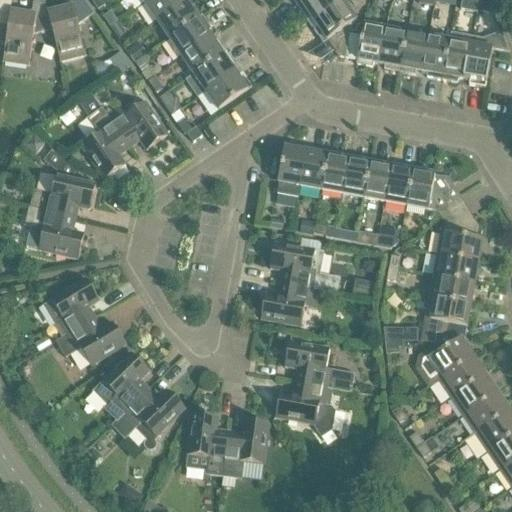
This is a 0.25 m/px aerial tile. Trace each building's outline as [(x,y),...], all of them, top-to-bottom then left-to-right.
[(0,0),(0,27),(8,28),(10,13),(11,0),(0,0)] [(65,0),(68,9),(47,14),(52,32),(60,65),(85,59),(78,28),(93,16),(82,0),(65,0)] [(152,0),(144,6),(157,24),(186,3),(183,0),(152,0)] [(291,0),(298,10),(311,0),(291,0)] [(340,0),(311,0),(298,10),(307,23),(311,20),(314,25),(343,4),(340,0)] [(435,0),(419,0),(418,7),(433,10),(435,0)] [(476,14),(477,13),(478,4),(463,1),(461,11),(476,14)] [(47,14),(44,2),(33,4),(32,16),(10,13),(8,28),(2,65),(28,69),(33,37),(52,32),(47,14)] [(186,3),(157,24),(169,41),(202,19),(193,6),(189,8),(186,3)] [(363,28),(356,23),(343,4),(314,25),(317,29),(313,32),(323,46),(327,43),(338,59),(345,60),(350,36),(361,38),(363,28)] [(489,15),(491,6),(478,4),(477,13),(489,15)] [(111,29),(119,23),(112,14),(104,19),(111,29)] [(202,19),(169,41),(181,59),(210,39),(207,34),(211,32),(202,19)] [(119,23),(111,29),(118,39),(126,33),(119,23)] [(379,67),(385,68),(384,72),(399,75),(407,36),(389,32),(390,24),(387,24),(385,32),(379,67)] [(350,36),(345,60),(357,63),(356,67),(372,70),(373,66),(379,67),(385,32),(363,28),(361,38),(350,36)] [(451,35),(449,43),(442,83),(457,86),(458,81),(464,82),(470,47),(472,39),(451,35)] [(407,36),(399,75),(415,78),(416,73),(421,74),(428,39),(407,36)] [(210,39),(181,59),(193,77),(227,54),(218,41),(214,44),(210,39)] [(442,83),(449,43),(428,39),(421,74),(427,75),(426,80),(442,83)] [(136,47),(126,53),(128,56),(134,65),(144,58),(136,47)] [(493,51),(470,47),(464,82),(470,83),(469,88),(485,91),(493,51)] [(118,74),(129,67),(119,53),(109,61),(118,74)] [(186,82),(198,100),(206,95),(235,75),(232,70),(236,67),(227,54),(193,77),(186,82)] [(135,65),(142,75),(150,70),(142,60),(135,65)] [(218,113),(252,90),(242,77),(238,79),(235,75),(206,95),(218,113)] [(148,84),(155,94),(162,89),(155,79),(148,84)] [(90,94),(78,102),(89,119),(86,121),(98,137),(81,149),(104,183),(126,168),(120,158),(130,151),(123,142),(108,119),(90,94)] [(178,114),(166,96),(159,101),(171,118),(178,114)] [(145,105),(128,116),(123,108),(108,119),(123,142),(130,151),(140,144),(147,153),(168,138),(145,105)] [(177,127),(184,137),(186,136),(192,132),(185,122),(177,127)] [(202,139),(196,130),(187,137),(193,146),(202,139)] [(285,145),(278,185),(279,185),(277,196),(298,200),(300,189),(306,154),(301,153),(302,148),(285,145)] [(321,193),(328,153),(313,150),(312,155),(306,154),(300,189),(321,193)] [(53,152),(44,163),(57,173),(52,197),(33,193),(29,210),(65,219),(74,221),(77,209),(90,212),(96,186),(73,181),(76,170),(53,152)] [(342,197),(349,162),(343,161),(344,156),(328,153),(321,193),(342,197)] [(364,201),(371,161),(355,158),(355,163),(349,162),(342,197),(364,201)] [(385,205),(391,170),(386,169),(386,164),(371,161),(364,201),(385,205)] [(391,170),(385,205),(406,208),(413,169),(398,166),(397,171),(391,170)] [(428,176),(429,172),(413,169),(406,208),(436,214),(437,215),(460,199),(454,189),(448,180),(428,176)] [(443,225),(467,210),(460,199),(437,215),(443,225)] [(441,235),(437,257),(479,264),(483,243),(480,242),(482,232),(480,229),(474,220),(467,210),(443,225),(441,235)] [(24,229),(31,230),(27,249),(39,252),(39,253),(78,262),(84,237),(71,234),(74,221),(65,219),(29,211),(24,229)] [(283,224),(271,221),(270,230),(282,232),(283,224)] [(314,227),(302,224),(301,233),(312,235),(314,227)] [(329,229),(316,227),(315,237),(327,239),(327,240),(334,241),(336,231),(329,230),(329,229)] [(345,243),(347,233),(336,231),(334,241),(345,243)] [(379,237),(358,233),(355,245),(377,249),(379,239),(379,237)] [(399,243),(379,239),(377,249),(390,251),(398,246),(399,243)] [(275,246),(270,272),(280,273),(278,286),(290,288),(317,293),(337,297),(340,280),(320,277),(324,255),(275,246)] [(437,257),(433,279),(474,286),(479,264),(437,257)] [(389,271),(398,273),(400,260),(391,258),(389,271)] [(398,273),(389,271),(387,282),(396,284),(398,273)] [(471,307),(474,286),(433,279),(429,300),(471,307)] [(86,326),(94,322),(87,311),(99,304),(85,281),(51,302),(51,303),(43,308),(63,341),(86,326)] [(314,311),(317,293),(290,288),(288,301),(265,296),(261,322),(301,330),(305,310),(314,311)] [(421,345),(435,347),(436,336),(461,341),(461,340),(464,340),(466,330),(471,307),(429,300),(425,322),(421,345)] [(56,345),(66,361),(80,352),(91,369),(126,348),(112,325),(100,332),(94,322),(86,326),(63,341),(56,345)] [(396,331),(383,331),(384,344),(397,344),(396,331)] [(436,336),(435,347),(436,348),(419,359),(416,371),(429,389),(439,382),(473,359),(462,342),(464,341),(464,340),(461,340),(461,341),(436,336)] [(37,356),(47,349),(42,341),(32,347),(37,356)] [(290,344),(285,370),(296,372),(294,384),(305,386),(332,392),(348,394),(351,376),(326,371),(330,351),(290,344)] [(130,355),(101,385),(94,392),(107,407),(104,411),(116,425),(116,424),(148,392),(140,384),(150,373),(130,355)] [(451,401),(486,377),(473,359),(439,382),(451,401)] [(486,377),(451,401),(463,419),(498,395),(486,377)] [(294,384),(291,397),(280,395),(275,421),(315,428),(315,430),(322,440),(332,433),(335,417),(331,410),(329,410),(332,392),(305,386),(294,384)] [(157,402),(149,393),(116,424),(116,425),(112,429),(125,442),(135,432),(146,443),(145,444),(144,447),(144,448),(145,449),(145,451),(147,452),(148,453),(150,453),(151,453),(153,452),(154,452),(156,450),(156,449),(156,447),(156,446),(156,445),(155,443),(157,441),(158,440),(157,439),(185,411),(167,392),(157,402)] [(498,395),(463,419),(475,437),(510,413),(498,395)] [(398,425),(406,420),(399,409),(391,414),(398,425)] [(511,415),(510,413),(475,437),(488,455),(511,438),(511,415)] [(187,458),(189,458),(187,473),(205,475),(205,477),(223,480),(228,445),(229,432),(217,430),(218,420),(192,417),(187,458)] [(229,432),(228,445),(223,480),(242,482),(244,465),(264,467),(269,427),(243,424),(242,433),(229,432)] [(409,440),(417,451),(424,445),(417,435),(409,440)] [(511,438),(488,455),(500,472),(511,464),(511,438)] [(417,451),(423,461),(431,455),(424,445),(417,451)] [(511,490),(511,464),(500,472),(511,490)] [(442,471),(434,476),(441,487),(449,482),(442,471)] [(448,497),(456,491),(449,482),(441,487),(448,497)] [(339,496),(336,499),(336,503),(339,506),(345,506),(347,503),(348,498),(344,496),(339,496)]
